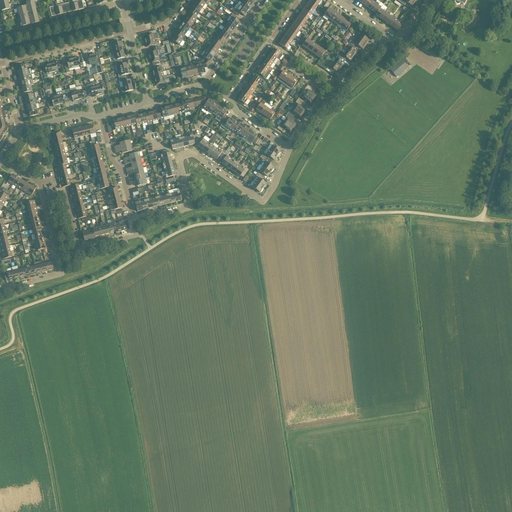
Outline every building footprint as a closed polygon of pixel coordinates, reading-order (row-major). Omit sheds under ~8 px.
[(80,0),(73,2),(76,11),(84,9),(81,0),(80,0)] [(205,4),(199,0),(195,0),(196,1),(195,3),(202,8),(205,4)] [(240,6),(247,11),(249,9),(250,10),(251,8),(240,0),(239,0),(238,1),(242,3),(240,6)] [(307,4),(315,9),(318,5),(310,0),(309,0),(307,2),(308,3),(307,4)] [(39,22),(34,4),(29,5),(29,2),(27,1),(26,3),(27,6),(18,8),(22,26),(39,22)] [(372,1),(367,8),(372,11),(377,3),(376,2),(375,3),(372,1)] [(76,11),(73,2),(65,4),(68,13),(76,11)] [(202,8),(195,3),(193,5),(192,4),(191,7),(199,13),(202,8)] [(377,3),(372,11),(376,14),(380,8),(381,7),(378,5),(379,4),(377,3)] [(68,13),(65,4),(58,6),(60,15),(68,13)] [(303,8),(311,14),(315,9),(307,4),(306,6),(305,5),(303,8)] [(60,15),(58,6),(49,8),(52,17),(60,15)] [(238,16),(240,13),(245,17),(247,14),(246,13),(247,11),(240,6),(237,10),(235,9),(233,12),(238,16)] [(199,13),(191,7),(189,9),(190,10),(189,12),(197,18),(196,17),(199,13)] [(300,12),(308,18),(311,14),(303,8),(304,9),(303,10),(302,9),(300,12)] [(329,18),(333,11),(329,8),(324,15),(329,18)] [(380,18),(386,10),(384,9),(383,10),(380,8),(376,14),(375,15),(380,18)] [(386,10),(380,18),(384,21),(389,15),(386,13),(387,11),(386,10)] [(333,11),(329,18),(333,21),(338,15),(333,11)] [(197,18),(189,12),(187,14),(188,15),(187,17),(194,22),(197,18)] [(298,18),(305,23),(308,18),(300,12),(298,15),(299,16),(298,18)] [(230,17),(232,17),(229,22),(236,27),(237,25),(239,26),(240,23),(235,20),(237,17),(232,14),(230,17)] [(337,25),(342,18),(338,15),(333,21),(337,25)] [(389,15),(384,21),(389,24),(394,17),(393,15),(392,17),(389,15)] [(194,22),(187,17),(185,19),(184,19),(182,21),(191,27),(194,22)] [(393,28),(398,21),(395,19),(396,18),(394,17),(389,24),(393,28)] [(294,21),(302,27),(305,23),(298,18),(297,19),(296,18),(294,21)] [(342,18),(337,25),(342,28),(347,21),(342,18)] [(191,27),(182,21),(181,23),(182,24),(180,26),(188,31),(191,27)] [(292,26),(299,31),(302,27),(294,21),(292,24),(293,25),(292,26)] [(347,21),(342,28),(346,31),(351,24),(347,21)] [(398,21),(393,28),(398,31),(403,24),(402,24),(403,23),(402,22),(401,23),(398,21)] [(236,27),(229,22),(227,25),(223,22),(222,24),(234,32),(236,30),(234,29),(236,27)] [(234,32),(222,24),(221,26),(224,28),(222,31),(230,36),(231,34),(232,35),(234,32)] [(188,31),(180,26),(179,28),(178,27),(176,30),(185,36),(188,31)] [(288,30),(296,36),(299,31),(292,26),(291,28),(290,27),(288,30)] [(150,32),(151,35),(143,36),(145,42),(155,39),(153,34),(157,33),(156,30),(150,32)] [(185,36),(176,30),(175,32),(176,33),(174,35),(183,41),(182,40),(185,36)] [(286,35),(293,40),(296,36),(288,30),(286,33),(287,34),(286,35)] [(356,38),(366,45),(369,41),(364,37),(366,35),(360,30),(358,33),(359,34),(356,38)] [(230,36),(222,31),(220,33),(217,31),(216,33),(228,41),(229,39),(228,38),(230,36)] [(216,33),(215,35),(218,37),(216,39),(215,39),(223,45),(225,43),(226,43),(228,41),(216,33)] [(179,45),(183,41),(174,35),(173,37),(174,38),(172,40),(179,45)] [(281,39),(290,45),(293,40),(286,35),(285,37),(284,36),(281,39)] [(223,45),(215,39),(212,36),(210,38),(214,41),(212,43),(219,48),(221,46),(222,47),(223,45)] [(349,43),(354,46),(355,44),(363,49),(366,45),(356,38),(353,42),(351,40),(349,43)] [(156,45),(155,39),(145,42),(146,47),(153,45),(154,48),(160,47),(159,44),(156,45)] [(290,45),(281,39),(279,42),(280,43),(279,44),(286,49),(290,45)] [(307,49),(312,42),(307,39),(302,46),(307,49)] [(111,50),(122,47),(121,42),(117,43),(116,40),(110,41),(110,44),(111,50)] [(316,45),(312,42),(307,49),(311,52),(316,45)] [(219,48),(212,43),(210,46),(207,44),(205,45),(217,54),(219,51),(218,51),(219,48)] [(344,50),(354,57),(357,52),(352,49),(354,46),(349,43),(344,50)] [(217,54),(205,45),(204,47),(207,49),(206,52),(213,57),(214,55),(216,56),(217,54)] [(316,45),(311,52),(316,55),(320,48),(316,45)] [(160,47),(154,48),(155,51),(147,53),(149,58),(160,55),(160,52),(161,51),(161,49),(160,47)] [(325,52),(320,48),(316,55),(320,59),(325,52)] [(270,54),(277,58),(278,60),(279,59),(279,60),(282,55),(283,53),(278,50),(277,51),(274,49),(270,54)] [(336,55),(345,61),(347,59),(350,61),(354,57),(344,50),(345,51),(343,55),(338,52),(336,55)] [(123,52),(113,55),(114,61),(115,63),(122,61),(121,59),(125,58),(123,52)] [(208,67),(211,63),(213,60),(211,59),(213,57),(206,52),(202,57),(206,59),(204,62),(208,67)] [(101,65),(98,66),(95,53),(87,55),(90,65),(94,64),(97,74),(103,72),(101,65)] [(267,58),(273,63),(277,58),(278,60),(277,58),(270,54),(267,58)] [(157,62),(158,64),(154,65),(161,64),(164,63),(163,60),(163,59),(161,58),(160,55),(149,58),(150,63),(157,62)] [(333,63),(341,68),(344,64),(343,63),(345,61),(336,55),(334,57),(336,58),(333,63)] [(82,62),(79,63),(78,57),(74,58),(74,59),(72,59),(74,68),(80,66),(81,70),(84,69),(82,62)] [(273,63),(267,58),(264,63),(270,68),(273,63)] [(70,72),(69,69),(74,68),(72,59),(71,59),(70,59),(66,60),(68,66),(65,66),(67,73),(70,72)] [(408,68),(408,67),(410,65),(406,61),(404,63),(401,59),(390,69),(397,77),(408,68)] [(122,61),(115,63),(116,66),(117,71),(127,69),(126,63),(122,64),(122,61)] [(60,68),(57,68),(56,62),(52,63),(52,64),(50,64),(53,77),(62,74),(60,68)] [(208,67),(204,62),(201,62),(201,64),(196,66),(198,76),(201,75),(201,74),(203,73),(202,68),(208,67)] [(260,68),(269,74),(273,70),(270,68),(264,63),(260,68)] [(341,68),(333,63),(330,67),(328,66),(326,68),(331,72),(333,69),(338,73),(341,68)] [(47,75),(52,73),(53,77),(50,64),(48,65),(48,64),(44,65),(46,71),(43,72),(44,79),(47,78),(47,75)] [(161,64),(154,65),(155,68),(151,69),(153,74),(163,72),(161,66),(162,66),(161,64)] [(193,76),(191,67),(187,68),(186,64),(184,64),(185,68),(188,78),(191,78),(190,76),(193,76)] [(178,75),(181,74),(182,78),(185,78),(185,79),(188,78),(185,68),(180,70),(180,68),(176,69),(178,75)] [(269,74),(260,68),(257,73),(263,77),(263,78),(265,80),(269,74)] [(117,71),(118,77),(119,79),(126,78),(125,75),(129,74),(127,69),(117,71)] [(282,83),(288,75),(283,71),(277,80),(282,83)] [(31,74),(20,77),(21,82),(32,80),(31,74)] [(288,75),(282,83),(286,87),(292,78),(288,75)] [(251,81),(260,87),(261,85),(263,86),(265,82),(261,79),(260,80),(255,76),(251,81)] [(165,82),(164,77),(154,79),(155,85),(159,84),(159,87),(166,85),(165,82)] [(126,78),(119,79),(120,82),(119,83),(121,88),(132,85),(130,80),(126,81),(126,78)] [(292,78),(286,87),(291,90),(297,81),(292,78)] [(32,80),(21,82),(22,88),(31,85),(30,80),(32,80)] [(96,95),(98,95),(96,86),(95,81),(91,82),(92,84),(89,84),(86,85),(88,92),(91,91),(92,97),(97,96),(96,95)] [(96,86),(98,95),(100,95),(104,94),(103,88),(105,87),(104,81),(101,82),(102,85),(96,86)] [(256,88),(258,85),(260,87),(251,81),(248,85),(256,91),(258,89),(256,88)] [(133,90),(132,85),(121,88),(122,92),(123,93),(123,96),(130,94),(129,91),(133,90)] [(245,90),(251,95),(254,90),(256,91),(248,85),(245,90)] [(305,95),(313,100),(316,95),(311,92),(313,89),(308,85),(304,90),(306,92),(305,95)] [(81,86),(82,90),(76,91),(78,100),(80,99),(80,100),(84,99),(83,93),(86,92),(84,86),(81,86)] [(68,97),(71,96),(73,102),(77,101),(77,100),(78,100),(76,91),(71,92),(70,89),(67,90),(68,97)] [(65,104),(63,98),(66,97),(65,90),(62,91),(56,93),(57,96),(59,105),(61,104),(61,105),(65,104)] [(241,95),(248,99),(251,95),(245,90),(241,95)] [(302,93),(299,97),(297,100),(303,104),(305,102),(309,105),(313,100),(305,95),(302,93)] [(57,105),(59,105),(57,96),(51,97),(50,94),(47,95),(49,101),(52,101),(53,107),(57,106),(57,105)] [(243,106),(244,104),(248,99),(241,95),(238,99),(240,101),(239,103),(243,106)] [(207,111),(213,103),(208,100),(204,97),(202,104),(203,104),(205,105),(203,107),(208,110),(207,111)] [(195,109),(194,106),(200,104),(198,99),(193,100),(192,100),(187,101),(189,110),(195,109)] [(306,110),(301,106),(303,104),(297,100),(295,102),(298,104),(294,109),(303,114),(306,110)] [(262,101),(260,103),(256,110),(261,113),(265,107),(264,105),(265,103),(262,101)] [(213,103),(207,111),(212,114),(217,106),(213,103)] [(265,107),(261,113),(265,116),(272,108),(267,104),(265,107)] [(217,106),(212,114),(212,115),(212,114),(217,117),(222,109),(217,106)] [(159,111),(160,117),(160,119),(162,124),(165,123),(164,118),(169,116),(166,108),(161,109),(161,110),(159,111)] [(272,108),(265,116),(270,120),(275,113),(270,110),(272,108)] [(222,109),(217,117),(215,119),(219,122),(221,120),(224,121),(227,117),(225,115),(226,112),(222,109)] [(293,118),(294,116),(299,119),(303,114),(294,109),(291,113),(289,112),(287,114),(293,118)] [(150,113),(152,122),(158,120),(160,119),(160,117),(159,111),(156,112),(156,111),(150,113)] [(291,121),(293,118),(287,114),(285,117),(288,118),(284,123),(292,129),(296,124),(291,121)] [(0,126),(8,128),(8,125),(7,124),(5,115),(0,115),(0,126)] [(227,117),(224,121),(221,126),(227,131),(229,129),(234,121),(230,118),(229,118),(227,117)] [(112,127),(115,127),(115,130),(121,128),(118,119),(113,121),(110,122),(112,127)] [(234,121),(229,129),(233,132),(239,123),(238,124),(234,121)] [(284,123),(282,121),(279,126),(277,128),(283,132),(284,130),(289,133),(292,129),(284,123)] [(239,123),(233,132),(234,132),(238,135),(244,126),(239,123)] [(244,126),(238,135),(239,134),(243,137),(248,129),(244,126)] [(248,129),(243,137),(247,140),(246,142),(247,140),(253,133),(248,129)] [(250,146),(253,142),(255,144),(259,139),(256,137),(257,136),(253,133),(247,140),(246,142),(250,146)] [(202,150),(208,142),(203,139),(198,146),(202,150)] [(115,150),(131,146),(129,140),(119,143),(120,145),(114,147),(115,150)] [(208,142),(202,150),(207,153),(214,143),(212,141),(210,144),(208,142)] [(269,144),(270,145),(267,149),(277,156),(281,151),(275,147),(276,145),(271,142),(269,144)] [(214,143),(207,153),(212,156),(217,149),(212,146),(214,143)] [(217,149),(212,156),(217,160),(217,159),(220,160),(225,153),(226,151),(219,146),(217,149)] [(269,150),(266,155),(263,153),(261,155),(266,159),(268,156),(274,160),(277,156),(267,149),(269,150)] [(124,162),(142,157),(142,156),(140,157),(139,152),(129,155),(129,157),(123,158),(124,162)] [(225,153),(220,160),(222,162),(221,163),(226,166),(231,159),(227,156),(228,155),(225,153)] [(262,167),(271,172),(274,168),(265,161),(266,159),(261,155),(260,158),(262,160),(261,161),(265,164),(262,167)] [(142,157),(124,162),(125,165),(131,163),(131,165),(141,163),(140,159),(142,158),(142,157)] [(231,159),(226,166),(231,170),(236,162),(231,159)] [(236,162),(231,170),(235,173),(241,165),(236,162)] [(141,163),(131,165),(132,167),(126,169),(127,172),(143,168),(141,163)] [(245,169),(241,165),(235,173),(240,176),(241,175),(243,177),(249,170),(246,168),(245,169)] [(267,177),(271,172),(262,167),(259,171),(256,169),(255,172),(257,173),(260,175),(261,173),(267,177)] [(166,181),(174,179),(174,176),(175,176),(174,170),(165,172),(165,173),(162,173),(162,177),(166,176),(166,177),(165,178),(166,181)] [(144,173),(134,176),(135,178),(129,179),(129,183),(145,179),(144,173)] [(260,175),(257,173),(255,176),(258,178),(255,182),(263,188),(266,183),(260,179),(262,177),(260,175)] [(12,185),(17,177),(12,175),(8,182),(12,185)] [(17,188),(22,180),(17,177),(12,185),(17,188)] [(145,185),(145,184),(147,184),(146,180),(145,179),(129,183),(130,186),(136,184),(137,186),(138,186),(138,187),(145,185)] [(22,190),(26,183),(22,180),(17,188),(22,190)] [(263,188),(255,182),(252,187),(260,193),(263,188)] [(26,193),(31,186),(26,183),(22,190),(26,193)] [(31,186),(26,193),(31,196),(36,189),(31,186)] [(179,190),(179,192),(174,193),(176,202),(182,200),(181,199),(184,198),(182,190),(179,190)] [(0,194),(0,197),(6,201),(9,196),(2,192),(0,194)] [(143,210),(141,201),(140,199),(134,200),(137,211),(143,210)] [(118,221),(115,222),(114,219),(112,220),(116,233),(121,231),(118,221)] [(127,220),(125,221),(121,222),(120,219),(118,219),(118,221),(121,231),(126,230),(126,229),(129,229),(127,220)] [(107,221),(110,233),(115,232),(116,233),(112,220),(107,221)] [(102,222),(105,234),(110,233),(107,221),(108,224),(105,225),(104,222),(102,222)] [(91,225),(95,238),(95,237),(100,236),(97,227),(94,227),(93,224),(91,225)] [(90,239),(87,230),(79,232),(81,240),(84,239),(84,241),(90,239)] [(53,268),(56,267),(55,261),(52,261),(51,261),(46,263),(48,271),(54,269),(53,268)] [(35,265),(37,274),(42,272),(40,262),(34,263),(35,265)] [(40,262),(42,272),(48,271),(46,263),(40,264),(40,262)] [(9,280),(15,279),(13,271),(7,272),(4,273),(5,279),(8,278),(9,280)]
